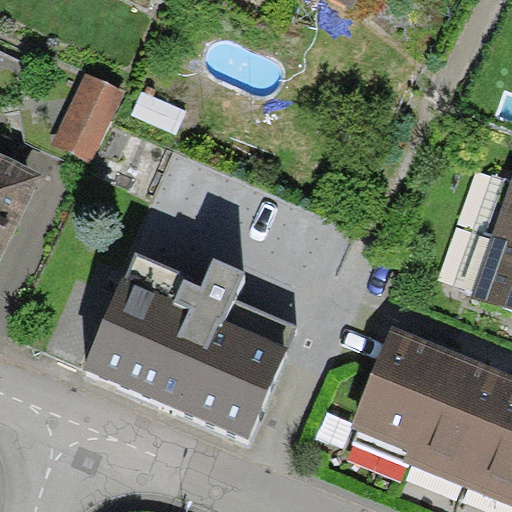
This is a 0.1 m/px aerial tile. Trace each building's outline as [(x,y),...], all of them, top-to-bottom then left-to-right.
[(359,0),(330,0),(353,12),(359,0)] [(123,97),(85,80),(53,151),(90,168),(123,97)] [(0,161),(0,260),(39,181),(0,161)] [(511,186),(473,301),(511,313),(511,186)] [(194,294),(133,269),(87,379),(252,447),(299,333),(239,308),(249,283),(206,265),(194,294)] [(511,508),(511,384),(472,368),(435,353),(396,336),(352,443),(511,508)]
